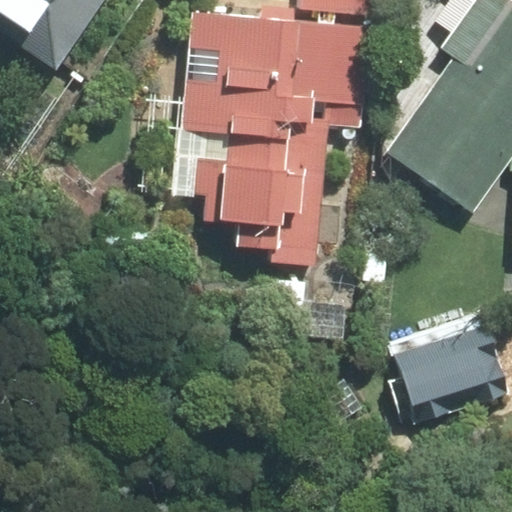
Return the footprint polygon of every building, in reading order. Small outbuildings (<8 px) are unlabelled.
[(0,0),(0,39),(47,72),(97,0),(0,0)] [(368,0),(296,0),(295,10),(367,16),(368,0)] [(381,153),(469,215),(511,153),(511,6),(502,0),(470,0),(435,50),(448,59),(381,153)] [(210,263),(313,270),(324,126),(356,129),(364,28),(187,15),(178,131),(221,134),(219,164),(193,162),(191,196),(200,196),(198,222),(213,223),(210,263)] [(503,394),(482,327),(388,356),(396,380),(386,383),(400,426),(503,394)]
